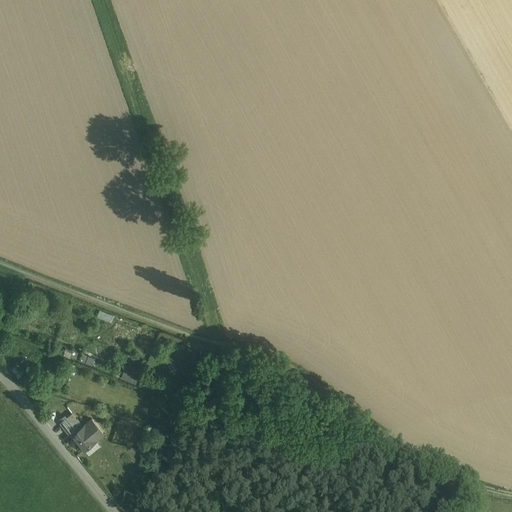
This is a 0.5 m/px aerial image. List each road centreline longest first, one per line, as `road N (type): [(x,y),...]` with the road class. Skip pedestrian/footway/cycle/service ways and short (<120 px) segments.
road 1 (track): [(511,492),(449,479),(323,388),(266,356),(212,344)]
road 2 (residential): [(0,371),(112,511)]
